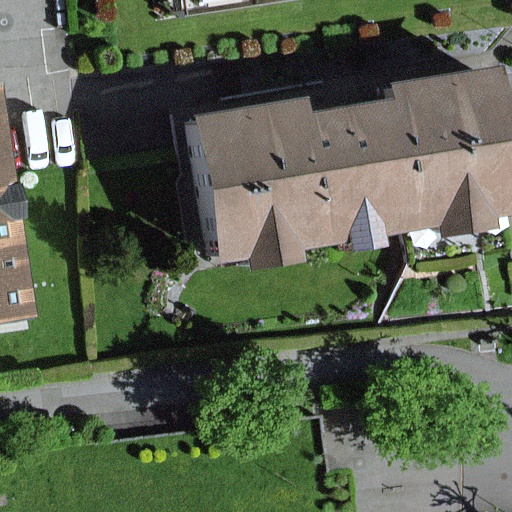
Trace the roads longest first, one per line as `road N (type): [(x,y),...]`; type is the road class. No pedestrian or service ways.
road 1 (unknown): [(23,0),(31,90),(50,118),(101,123),(511,58)]
road 2 (unknown): [(511,354),(0,410)]
